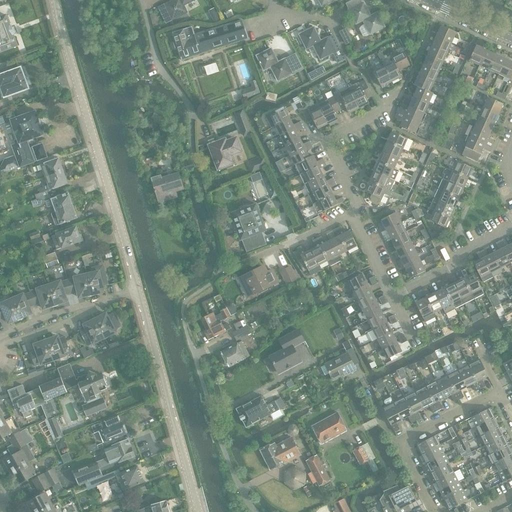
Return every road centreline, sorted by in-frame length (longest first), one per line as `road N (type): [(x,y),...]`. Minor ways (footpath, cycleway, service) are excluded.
road 1 (residential): [(137,290),(54,0)]
road 2 (residential): [(198,511),(137,290)]
road 3 (residential): [(255,511),(218,437),(187,334)]
road 4 (residential): [(433,511),(398,442),(499,392)]
road 5 (residential): [(350,211),(356,209),(326,141),(383,112),(400,92)]
road 6 (residential): [(0,344),(137,290)]
road 7 (residential): [(391,297),(511,228)]
